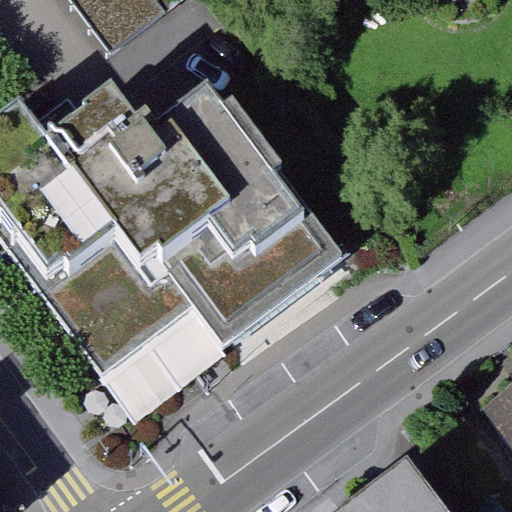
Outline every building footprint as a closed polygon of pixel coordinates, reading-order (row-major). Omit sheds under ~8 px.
[(85,0),(124,49),(185,0),(85,0)] [(475,0),(458,0),(464,8),(475,0)] [(16,124),(0,135),(0,244),(100,378),(174,324),(186,315),(216,355),(335,267),(209,99),(138,151),(109,113),(44,161),(16,124)] [(511,450),(511,390),(483,412),(511,450)] [(427,511),(404,481),(363,511),(427,511)]
